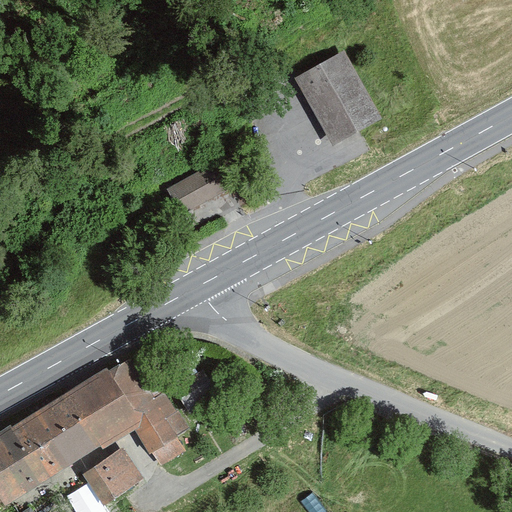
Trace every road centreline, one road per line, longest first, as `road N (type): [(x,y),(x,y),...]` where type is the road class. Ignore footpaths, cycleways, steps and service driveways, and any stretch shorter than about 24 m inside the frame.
road 1 (secondary): [(511,116),(197,287)]
road 2 (unclassified): [(197,287),(240,332),(343,385),(511,448)]
road 3 (secondary): [(197,287),(0,395)]
